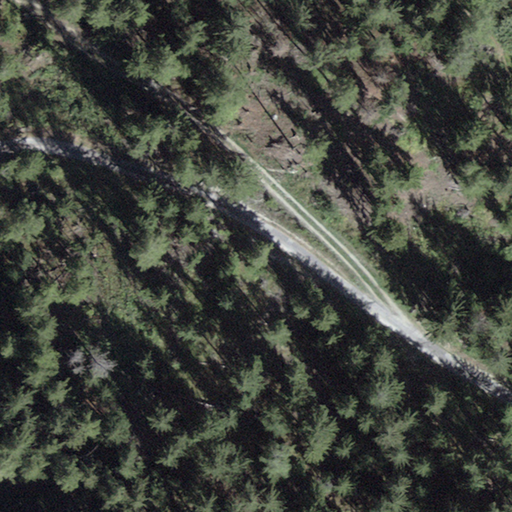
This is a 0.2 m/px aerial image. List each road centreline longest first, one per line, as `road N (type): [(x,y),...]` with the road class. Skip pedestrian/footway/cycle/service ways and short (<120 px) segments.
road 1 (unclassified): [(0,150),(70,149),(227,206),(511,401)]
road 2 (track): [(396,322),(349,256),(292,201),(160,91),(21,0)]
